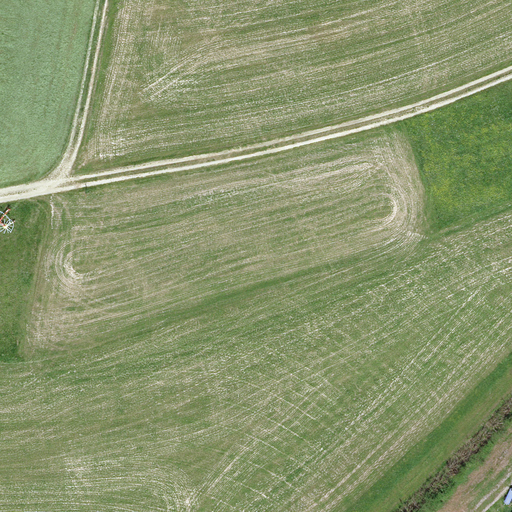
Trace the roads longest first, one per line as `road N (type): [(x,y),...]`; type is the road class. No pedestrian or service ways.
road 1 (track): [(0,193),(372,127),(511,69)]
road 2 (track): [(103,0),(73,148),(53,184)]
